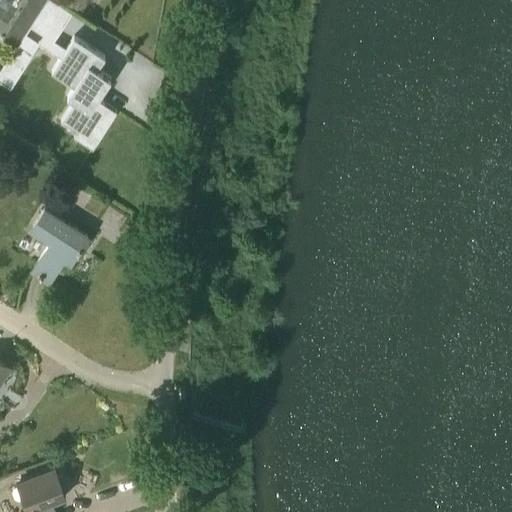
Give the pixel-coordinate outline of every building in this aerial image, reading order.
[(35,16),(27,29),(47,42),(55,29),(35,16)] [(74,36),(53,71),(75,85),(69,95),(74,99),(61,119),(83,134),(104,102),(97,97),(111,77),(97,68),(105,56),(74,36)] [(75,256),(89,235),(45,206),(31,228),(51,242),(32,270),(49,281),(68,252),(75,256)] [(13,367),(0,359),(0,369),(4,363),(12,368),(13,367)] [(51,501),(66,495),(64,491),(66,486),(62,475),(58,473),(55,467),(18,482),(19,485),(14,486),(12,491),(15,497),(19,499),(23,498),(28,509),(21,511),(20,511),(51,511),(51,510),(55,508),(55,507),(53,508),(51,501)]
